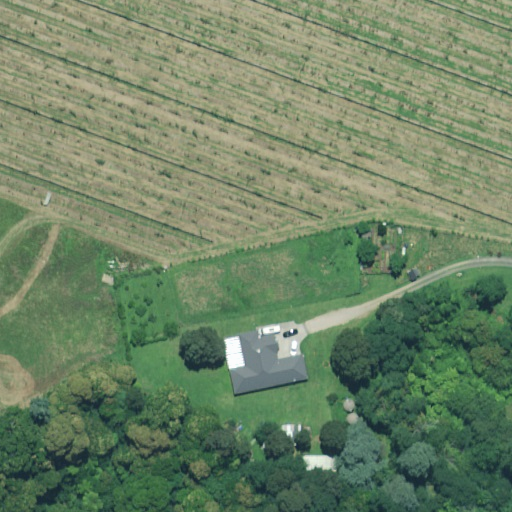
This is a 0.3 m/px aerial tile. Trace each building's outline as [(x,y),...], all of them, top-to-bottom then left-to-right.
[(391,236),(380,236),(380,247),(391,247),(391,241),(400,241),(400,233),(391,233),(391,236)] [(261,339),(259,332),(241,336),(246,366),(232,369),(237,395),(309,380),(305,356),(281,361),(276,336),(261,339)] [(363,415),(348,414),(347,430),(362,431),(363,415)] [(295,427),(284,427),(284,439),(295,439),(295,427)] [(263,431),(262,440),(264,440),(264,449),(275,449),(275,441),(279,441),(279,432),(263,431)]
